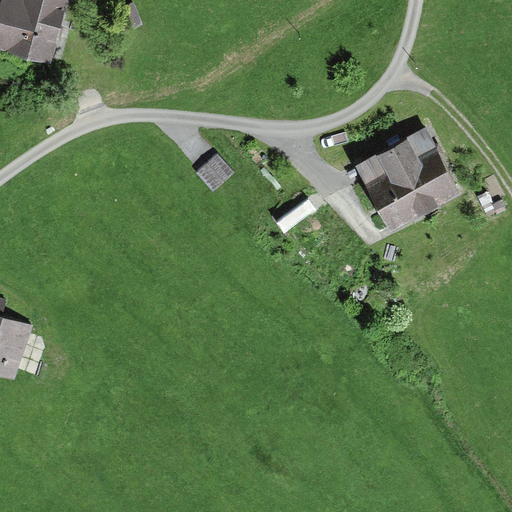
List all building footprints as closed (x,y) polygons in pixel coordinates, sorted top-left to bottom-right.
[(3,0),(0,18),(0,49),(62,63),(74,0),(3,0)] [(138,1),(118,9),(128,34),(148,25),(138,1)] [(431,128),(363,165),(400,231),(468,194),(431,128)] [(220,154),(198,173),(215,191),(236,172),(220,154)] [(8,301),(0,298),(0,373),(26,382),(43,328),(3,316),(8,301)]
